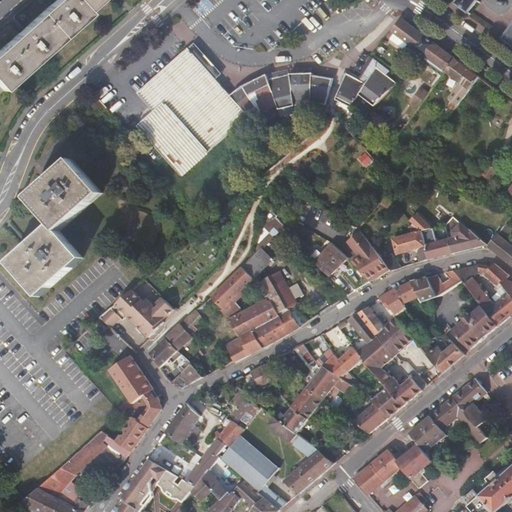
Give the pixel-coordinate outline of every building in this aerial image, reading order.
[(97,0),(53,0),(51,3),(23,27),(21,29),(19,31),(0,47),(0,92),(90,14),(86,10),(97,0)] [(481,2),(478,0),(462,0),(460,3),(458,6),(471,15),(481,2)] [(456,59),(435,43),(403,20),(394,33),(395,33),(409,44),(413,47),(431,60),(428,65),(427,66),(443,77),(447,72),(456,59)] [(405,49),(409,44),(395,33),(391,39),(405,49)] [(196,42),(138,91),(155,111),(138,125),(182,176),(254,114),(264,115),(276,105),(305,108),(311,102),(329,104),(332,77),(317,75),(291,72),(291,71),(266,69),(234,97),(218,78),(223,73),(196,42)] [(413,47),(410,51),(428,65),(431,60),(413,47)] [(453,113),(480,77),(456,59),(447,72),(460,81),(456,86),(460,90),(451,101),(454,104),(449,110),(453,113)] [(456,86),(460,81),(447,72),(443,77),(456,86)] [(421,89),(411,103),(420,109),(430,95),(421,89)] [(498,170),(490,165),(483,173),(491,179),(498,170)] [(61,238),(104,200),(74,167),(31,205),(54,231),(11,270),(41,304),(85,266),(61,238)] [(395,204),(388,197),(383,202),(389,209),(395,204)] [(437,216),(444,208),(442,207),(435,201),(428,209),(437,216)] [(469,220),(447,201),(442,207),(444,208),(465,226),(469,220)] [(416,214),(409,220),(412,224),(420,232),(429,229),(416,214)] [(276,216),(259,238),(269,246),(286,224),(276,216)] [(415,252),(418,257),(419,264),(429,262),(420,232),(412,224),(408,228),(413,234),(394,239),(397,257),(415,252)] [(436,241),(432,228),(429,229),(420,232),(429,262),(442,258),(453,255),(448,239),(436,241)] [(470,231),(465,235),(448,239),(453,255),(487,246),(489,248),(490,247),(470,231)] [(511,245),(499,234),(490,247),(489,248),(511,266),(511,245)] [(349,259),(336,243),(318,264),(330,277),(349,259)] [(358,270),(380,255),(374,246),(352,262),(358,270)] [(270,264),(258,252),(227,285),(213,300),(224,312),(235,301),(270,264)] [(392,258),(384,260),(391,272),(401,269),(392,258)] [(504,299),(495,306),(474,279),(466,285),(482,305),(500,327),(511,316),(511,283),(507,279),(510,277),(494,265),(491,267),(484,275),(498,286),(495,288),(504,299)] [(481,266),(461,271),(456,272),(463,282),(466,285),(474,279),(479,274),(484,275),(491,267),(481,266)] [(287,287),(279,271),(271,276),(288,308),(297,303),(294,299),(302,294),(296,282),(287,287)] [(456,272),(447,275),(450,282),(452,289),(463,282),(456,272)] [(271,276),(258,283),(267,300),(269,303),(271,302),(280,318),(254,334),(265,349),(304,326),(300,318),(302,317),(298,310),(293,313),(292,310),(290,311),(288,308),(271,276)] [(442,285),(438,277),(430,279),(437,298),(443,295),(452,289),(450,282),(442,285)] [(437,298),(430,279),(412,283),(419,299),(421,304),(433,299),(437,298)] [(412,283),(400,288),(397,290),(403,301),(405,304),(419,299),(412,283)] [(397,290),(383,298),(390,309),(403,301),(397,290)] [(135,291),(110,313),(103,319),(113,329),(128,314),(141,329),(139,331),(148,340),(150,338),(152,339),(166,326),(164,324),(177,311),(167,300),(157,309),(151,302),(148,304),(135,291)] [(436,309),(433,305),(433,299),(421,304),(420,305),(430,315),(436,309)] [(267,300),(243,315),(235,301),(224,312),(224,313),(243,340),(252,355),(265,349),(254,334),(280,318),(271,302),(269,303),(267,300)] [(405,304),(403,301),(390,309),(396,317),(407,310),(408,309),(405,304)] [(462,316),(464,320),(452,329),(458,337),(472,351),(500,327),(482,305),(469,315),(467,312),(462,316)] [(387,327),(371,309),(361,315),(388,345),(397,356),(416,339),(398,318),(387,327)] [(166,326),(179,313),(177,311),(164,324),(166,326)] [(179,350),(205,320),(198,311),(189,318),(168,339),(179,350)] [(421,327),(407,311),(398,318),(416,339),(422,347),(428,342),(430,340),(420,328),(421,327)] [(351,319),(368,342),(358,351),(366,360),(368,363),(388,345),(361,315),(360,313),(351,319)] [(328,342),(322,335),(305,344),(322,364),(343,378),(352,371),(366,360),(358,351),(356,347),(338,360),(334,355),(336,353),(333,349),(329,352),(324,346),(328,342)] [(172,359),(179,350),(168,339),(160,347),(171,359),(174,363),(175,362),(172,359)] [(236,361),(237,363),(252,355),(243,340),(228,348),(236,361)] [(438,347),(435,349),(428,342),(422,347),(445,373),(466,355),(454,345),(444,354),(438,347)] [(322,364),(305,344),(266,364),(275,371),(280,366),(282,369),(298,359),(308,374),(300,381),(308,387),(292,407),(311,422),(326,403),(339,413),(341,411),(356,393),(360,388),(351,382),(343,378),(322,364)] [(375,400),(377,403),(390,419),(423,391),(413,379),(403,388),(395,378),(393,379),(384,368),(397,356),(388,345),(368,363),(389,388),(375,400)] [(171,359),(160,347),(153,355),(165,373),(174,363),(171,359)] [(122,438),(118,444),(132,453),(164,410),(163,407),(161,404),(160,399),(158,401),(153,393),(155,392),(132,358),(111,372),(134,406),(144,399),(148,396),(153,404),(149,407),(150,410),(143,419),(144,422),(142,425),(135,420),(130,426),(131,430),(128,430),(125,433),(126,437),(122,438)] [(182,389),(205,377),(195,366),(175,384),(182,389)] [(262,383),(272,379),(262,366),(253,371),(262,383)] [(351,382),(356,377),(352,371),(343,378),(351,382)] [(488,391),(486,392),(477,379),(454,398),(480,428),(488,421),(475,405),(489,393),(488,391)] [(247,398),(249,396),(243,391),(233,403),(239,408),(247,398)] [(351,418),(365,399),(356,393),(341,411),(351,418)] [(144,399),(149,407),(153,404),(148,396),(144,399)] [(249,408),(257,414),(261,408),(247,398),(239,408),(233,415),(240,419),(249,408)] [(301,435),(311,422),(292,407),(288,413),(269,398),(263,406),(276,416),(301,435)] [(489,438),(480,428),(454,398),(433,416),(445,430),(460,418),(483,444),(489,438)] [(205,414),(209,408),(195,399),(191,405),(205,414)] [(103,403),(93,411),(103,422),(112,414),(103,403)] [(377,403),(354,421),(372,434),(390,419),(377,403)] [(194,428),(201,418),(188,404),(166,434),(183,445),(187,438),(194,428)] [(240,419),(248,425),(257,414),(249,408),(240,419)] [(269,424),(291,443),(301,435),(276,416),(269,424)] [(449,434),(445,430),(433,416),(410,435),(419,446),(426,454),(449,434)] [(227,446),(229,448),(245,429),(234,421),(224,435),(219,431),(215,437),(219,440),(227,446)] [(195,444),(201,433),(194,428),(187,438),(195,444)] [(87,511),(91,507),(84,502),(89,494),(74,482),(77,479),(76,478),(81,473),(104,452),(108,448),(103,445),(109,439),(103,435),(26,504),(41,511),(87,511)] [(242,436),(222,459),(246,480),(261,493),(281,469),(242,436)] [(301,494),(337,463),(304,437),(297,445),(311,456),(313,460),(288,482),(301,494)] [(122,455),(128,458),(132,453),(118,444),(109,439),(103,445),(108,448),(122,455)] [(227,446),(219,440),(187,481),(200,489),(205,485),(213,494),(222,503),(231,495),(218,480),(210,472),(221,458),(219,456),(227,446)] [(419,446),(399,462),(390,451),(355,480),(369,495),(404,467),(421,488),(429,481),(425,475),(428,471),(426,469),(433,463),(426,454),(419,446)] [(118,460),(122,455),(108,448),(104,452),(118,460)] [(99,484),(118,460),(104,452),(81,473),(99,484)] [(124,464),(128,458),(122,455),(118,460),(124,464)] [(200,489),(187,481),(149,457),(133,480),(155,497),(155,491),(152,486),(157,478),(162,482),(160,485),(166,490),(167,494),(168,498),(172,501),(175,502),(181,503),(184,506),(193,495),(200,489)] [(106,488),(124,464),(118,460),(99,484),(106,488)] [(494,485),(482,496),(476,490),(467,502),(475,511),(497,511),(511,499),(511,469),(503,477),(497,471),(488,479),(494,485)] [(234,492),(221,478),(218,480),(231,495),(234,492)] [(145,511),(155,497),(133,480),(121,496),(126,501),(117,511),(120,511),(128,504),(135,511),(145,511)] [(235,511),(242,503),(253,511),(252,511),(277,511),(280,510),(261,493),(246,480),(234,492),(231,495),(222,503),(230,511),(235,511)] [(213,494),(205,485),(200,489),(193,495),(202,503),(213,494)] [(463,498),(467,502),(476,490),(475,488),(463,498)] [(399,511),(392,511),(391,510),(388,511),(426,511),(428,510),(424,505),(428,501),(421,493),(399,511)] [(213,511),(230,511),(222,503),(213,511)]
